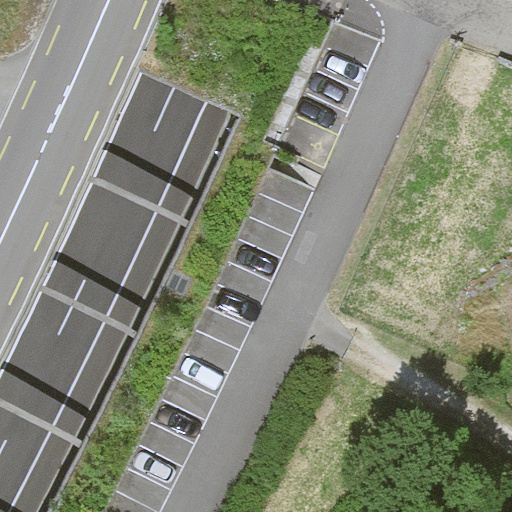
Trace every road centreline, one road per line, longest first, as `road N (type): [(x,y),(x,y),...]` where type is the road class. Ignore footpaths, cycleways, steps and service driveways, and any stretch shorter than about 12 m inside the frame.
road 1 (motorway): [(0,452),(172,90),(206,0)]
road 2 (primary): [(109,0),(0,240)]
road 3 (motorway): [(87,0),(0,197)]
